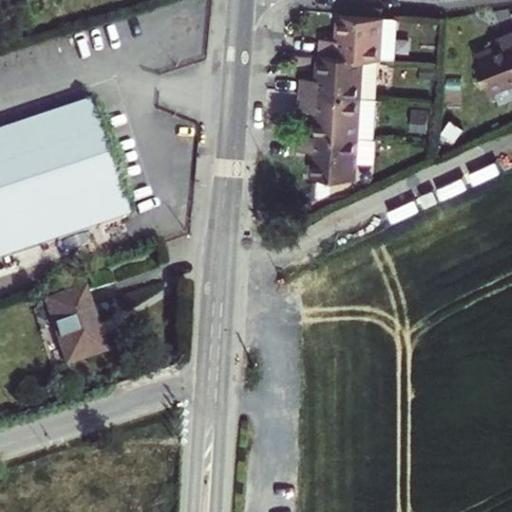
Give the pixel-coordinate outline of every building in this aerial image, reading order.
[(318,36),(317,53),(375,56),(378,56),(380,16),(337,14),(335,38),(318,36)] [(394,57),(396,17),(380,16),(378,56),(394,57)] [(501,42),(470,55),(485,91),(511,81),(511,30),(498,36),(501,42)] [(299,76),(298,92),(357,95),(358,84),(373,85),(375,56),(317,53),(315,77),(299,76)] [(358,84),(357,95),(372,96),(373,85),(358,84)] [(357,95),(298,92),(297,107),(313,109),(312,133),(354,135),(371,136),(374,96),(372,96),(357,95)] [(84,101),(0,131),(0,262),(127,216),(105,158),(84,101)] [(312,133),(295,131),(294,148),(311,149),(309,173),(352,176),(353,159),(354,135),(312,133)] [(370,160),(371,136),(354,135),(353,159),(370,160)] [(46,306),(67,364),(105,350),(94,320),(84,292),(46,306)]
